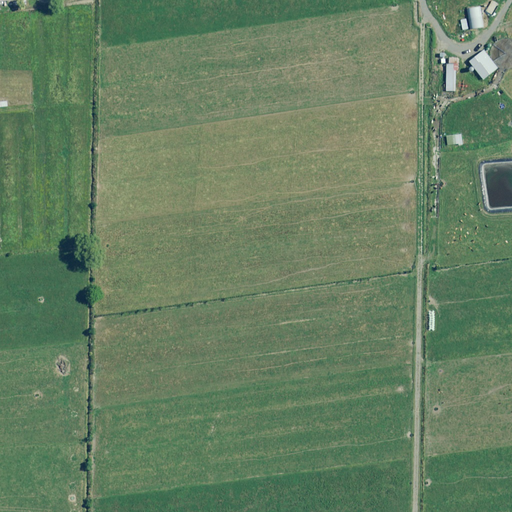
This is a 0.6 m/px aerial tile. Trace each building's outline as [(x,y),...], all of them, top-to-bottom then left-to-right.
[(498,5),(492,1),(486,11),(492,15),(498,5)] [(483,27),(479,7),(467,9),(471,29),(483,27)] [(497,68),(483,50),(469,61),(483,79),(497,68)] [(455,67),(446,67),(446,91),(455,91),(455,67)] [(462,144),(461,135),(446,136),(447,145),(462,144)]
